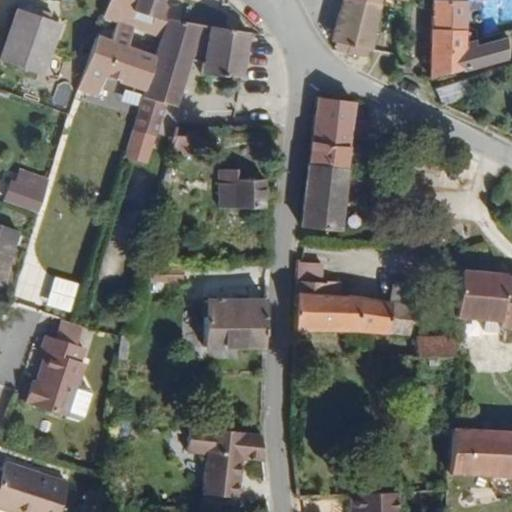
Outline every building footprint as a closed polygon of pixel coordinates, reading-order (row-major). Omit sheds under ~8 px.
[(140,16),(145,0),(124,0),(122,9),(130,12),(140,16)] [(196,12),(192,0),(145,0),(140,16),(124,66),(165,78),(174,43),(146,36),(151,17),(179,25),(183,9),(196,12)] [(388,56),(396,0),(358,0),(351,32),(366,45),(388,56)] [(511,35),(483,37),(482,0),(448,0),(446,67),(511,57),(511,35)] [(58,70),(76,15),(34,1),(16,54),(58,70)] [(209,25),(211,15),(196,12),(183,9),(179,25),(174,43),(165,78),(152,125),(172,130),(181,96),(190,98),(196,73),(209,25)] [(124,66),(140,16),(130,12),(124,32),(115,29),(97,82),(116,87),(124,66)] [(250,76),(264,28),(211,15),(209,25),(224,28),(213,66),(250,76)] [(16,92),(42,99),(45,85),(20,78),(16,92)] [(378,126),(379,109),(361,108),(363,86),(329,81),(323,128),(357,131),(358,124),(378,126)] [(436,103),(458,100),(456,83),(434,85),(436,103)] [(227,145),(230,125),(198,129),(192,149),(227,145)] [(355,151),(357,131),(323,128),(321,147),(355,151)] [(183,153),(183,134),(167,135),(167,153),(183,153)] [(353,171),(355,151),(321,147),(318,166),(353,171)] [(280,195),(275,162),(251,164),(249,151),(231,153),(235,197),(280,195)] [(349,222),(353,171),(318,166),(313,214),(349,222)] [(55,208),(63,185),(26,173),(18,196),(55,208)] [(125,228),(131,205),(113,199),(108,224),(125,228)] [(0,290),(12,295),(35,224),(0,213),(0,290)] [(418,296),(350,281),(351,268),(335,266),(340,234),(311,231),(303,313),(416,331),(418,296)] [(206,283),(204,266),(163,269),(165,285),(206,283)] [(511,330),(511,276),(506,274),(462,272),(461,322),(490,323),(490,335),(503,335),(503,330),(511,330)] [(261,336),(265,289),(206,293),(208,336),(261,336)] [(92,339),(97,321),(77,315),(71,332),(92,339)] [(96,390),(107,359),(99,357),(103,343),(92,339),(71,332),(63,328),(56,347),(68,350),(60,379),(49,376),(42,397),(99,415),(103,413),(108,399),(106,393),(96,390)] [(321,352),(323,334),(301,332),(300,350),(321,352)] [(144,359),(150,338),(140,334),(134,357),(144,359)] [(456,363),(456,340),(423,337),(422,360),(456,363)] [(0,402),(9,384),(0,379),(0,402)] [(511,464),(511,410),(456,410),(456,464),(511,464)] [(260,451),(257,425),(188,414),(184,439),(205,443),(199,483),(231,488),(236,447),(260,451)] [(57,472),(57,464),(26,460),(25,467),(57,472)] [(0,503),(62,511),(85,511),(91,469),(57,464),(57,472),(25,467),(24,469),(6,466),(0,501),(0,503)] [(403,511),(402,492),(352,496),(353,511),(403,511)]
